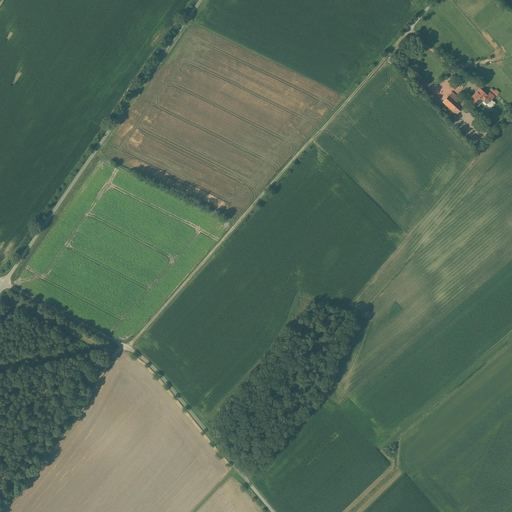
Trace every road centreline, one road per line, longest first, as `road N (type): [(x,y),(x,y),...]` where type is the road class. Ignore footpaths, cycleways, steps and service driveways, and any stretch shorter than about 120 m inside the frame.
road 1 (track): [(410,29),(113,357),(79,414),(0,511)]
road 2 (unclassified): [(272,511),(147,362),(3,283)]
road 3 (unclassified): [(200,0),(3,283)]
